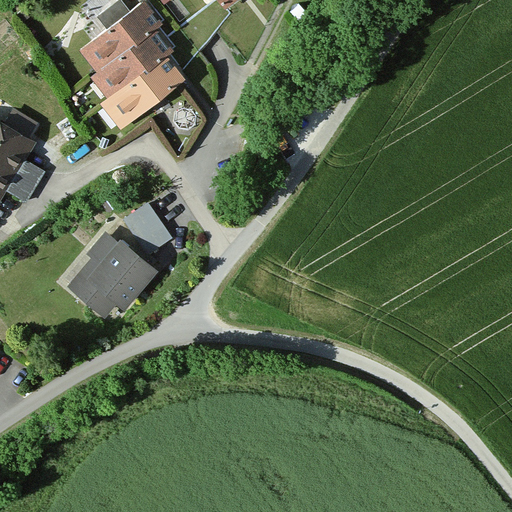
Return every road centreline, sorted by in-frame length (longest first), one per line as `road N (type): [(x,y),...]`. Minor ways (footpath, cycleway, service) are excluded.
road 1 (track): [(228,258),(416,0)]
road 2 (residential): [(0,424),(103,360),(171,335)]
